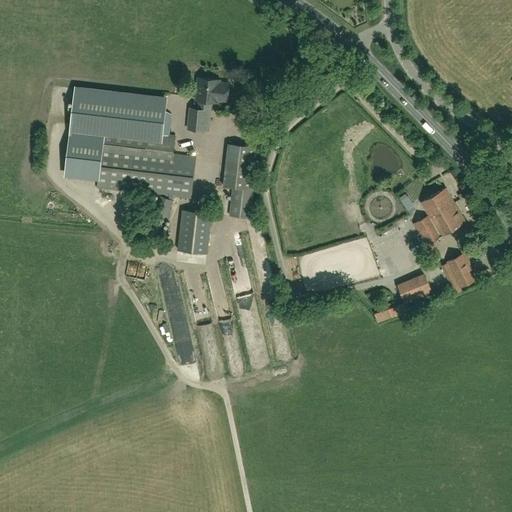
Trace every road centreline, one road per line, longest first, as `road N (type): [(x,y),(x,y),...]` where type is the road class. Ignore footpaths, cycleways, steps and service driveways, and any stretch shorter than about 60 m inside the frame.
road 1 (primary): [(511,218),(351,47)]
road 2 (unclassified): [(511,159),(432,93),(391,27)]
